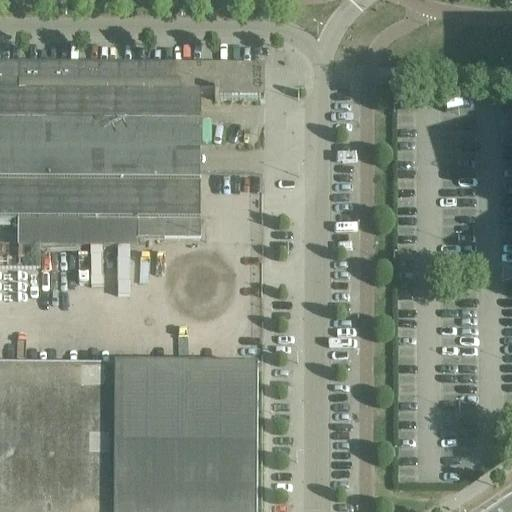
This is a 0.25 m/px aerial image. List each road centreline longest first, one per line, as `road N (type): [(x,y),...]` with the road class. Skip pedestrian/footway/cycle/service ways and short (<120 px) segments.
road 1 (unclassified): [(317,511),(324,59)]
road 2 (unclassified): [(324,59),(268,26),(0,26)]
